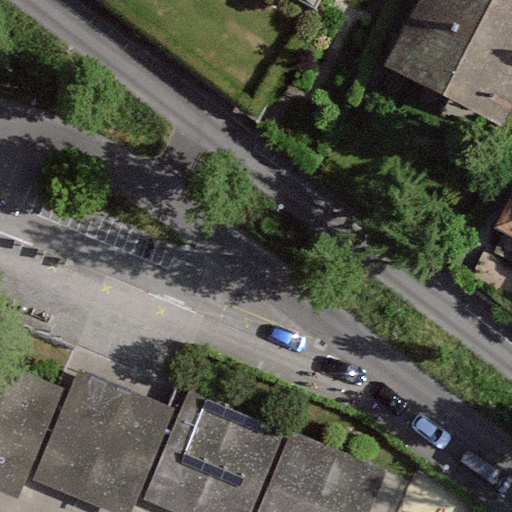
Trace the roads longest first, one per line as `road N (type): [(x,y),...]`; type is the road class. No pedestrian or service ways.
road 1 (residential): [(0,125),(120,171),(511,465)]
road 2 (residential): [(511,355),(46,0)]
